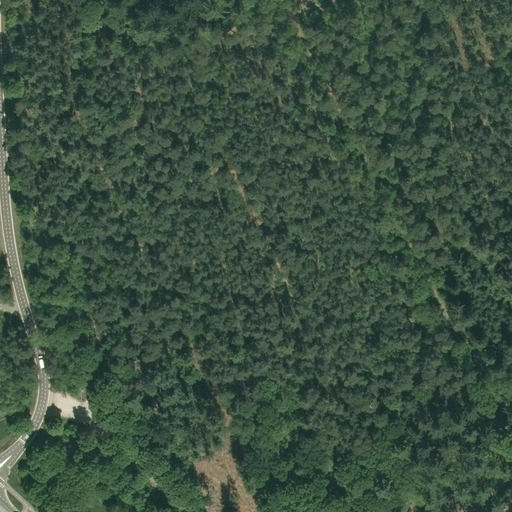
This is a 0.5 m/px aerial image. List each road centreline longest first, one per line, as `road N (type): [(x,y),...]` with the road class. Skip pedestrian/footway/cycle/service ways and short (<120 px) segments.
road 1 (tertiary): [(8,463),(40,412),(43,378),(8,235),(0,116)]
road 2 (track): [(41,404),(101,418),(182,511)]
road 3 (track): [(393,490),(511,424)]
